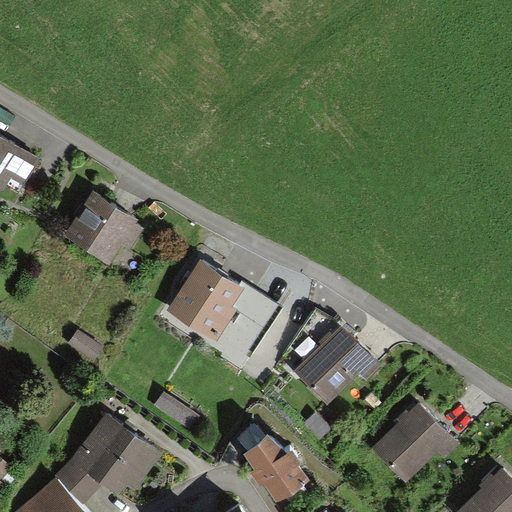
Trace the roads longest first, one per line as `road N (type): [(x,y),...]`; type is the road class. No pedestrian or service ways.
road 1 (residential): [(511,400),(343,288),(235,235),(0,95)]
road 2 (residential): [(259,511),(218,478),(152,511)]
